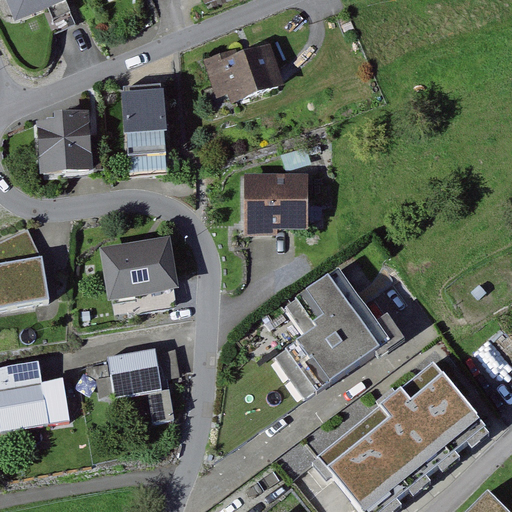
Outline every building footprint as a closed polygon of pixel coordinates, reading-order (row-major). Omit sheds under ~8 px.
[(0,0),(0,5),(8,27),(62,6),(59,0),(0,0)] [(202,70),(213,105),(275,88),(265,52),(202,70)] [(122,160),(162,160),(161,96),(121,96),(122,160)] [(33,181),(86,179),(84,117),(32,119),(33,181)] [(240,234),(302,234),(302,187),(240,186),(240,234)] [(105,305),(170,297),(164,249),(99,257),(105,305)] [(58,257),(0,258),(0,301),(59,300),(58,257)] [(265,318),(316,397),(386,352),(335,273),(265,318)] [(511,361),(489,338),(474,353),(511,392),(511,361)] [(106,402),(154,395),(149,357),(100,364),(106,402)] [(323,459),(367,511),(380,511),(486,423),(437,364),(323,459)] [(0,434),(42,429),(32,367),(0,371),(0,434)] [(507,511),(486,490),(464,511),(507,511)]
